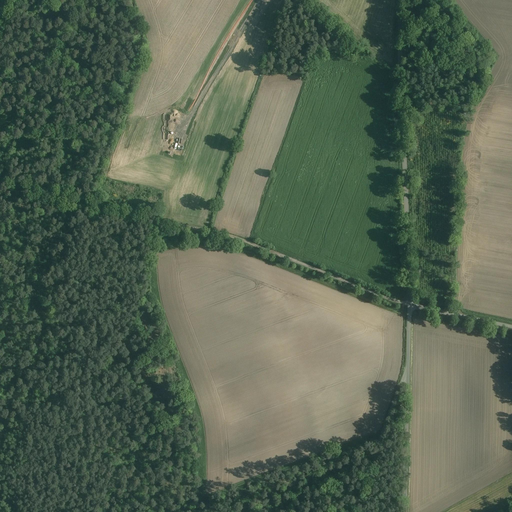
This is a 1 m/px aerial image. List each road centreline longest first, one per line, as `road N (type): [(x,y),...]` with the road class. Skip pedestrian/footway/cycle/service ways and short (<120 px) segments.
road 1 (track): [(0,184),(232,233),(410,305)]
road 2 (unclassified): [(410,305),(394,52),(403,0)]
road 3 (unclassified): [(356,511),(407,375)]
road 4 (unclassified): [(405,511),(407,375)]
